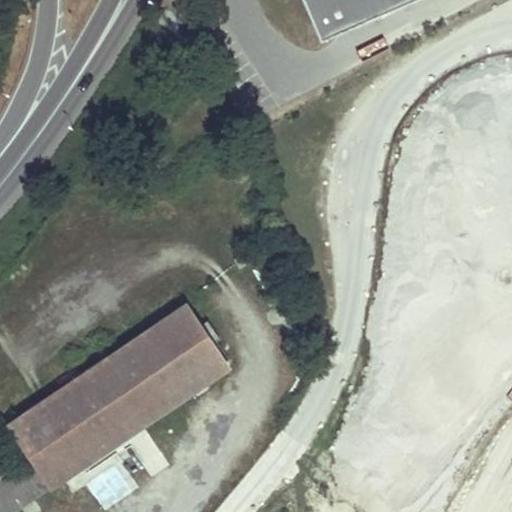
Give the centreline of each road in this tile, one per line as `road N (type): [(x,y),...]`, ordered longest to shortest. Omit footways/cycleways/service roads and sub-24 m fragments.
road 1 (secondary): [(48,0),(40,55),(0,136)]
road 2 (secondary): [(75,86),(0,181)]
